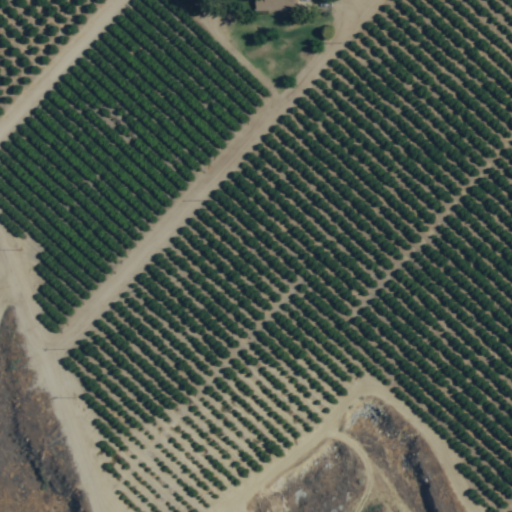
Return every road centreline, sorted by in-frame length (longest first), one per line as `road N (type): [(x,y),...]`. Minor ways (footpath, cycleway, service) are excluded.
road 1 (track): [(0,246),(89,511)]
road 2 (track): [(0,131),(120,0)]
